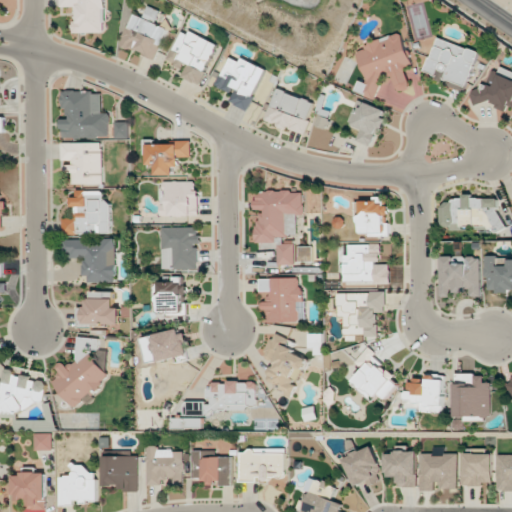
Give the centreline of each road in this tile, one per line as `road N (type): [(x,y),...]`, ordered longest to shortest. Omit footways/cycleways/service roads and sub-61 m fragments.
road 1 (residential): [(415,173),(417,128),(431,117),(488,142),(493,151),(484,162),(415,173),(313,167),(235,138),(111,72),(35,48)]
road 2 (residential): [(34,0),(38,327)]
road 3 (residential): [(415,173),(423,324),(442,335),(494,336)]
road 4 (residential): [(235,138),(229,330)]
